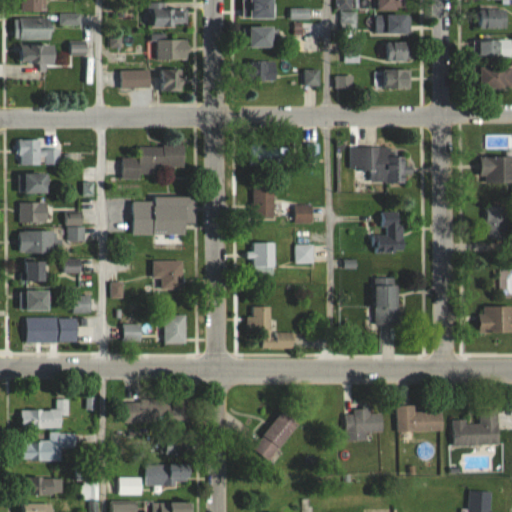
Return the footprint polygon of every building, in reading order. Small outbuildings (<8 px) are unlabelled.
[(47,11),(46,0),(21,0),(22,11),(47,11)] [(274,16),(273,0),(248,0),(248,16),(274,16)] [(375,0),(376,10),(406,10),(405,0),(375,0)] [(187,9),(148,9),(148,26),(187,26),(187,9)] [(291,18),(308,18),(308,9),(291,9),(291,18)] [(479,28),(508,28),(508,10),(479,10),(479,28)] [(80,25),(80,14),(59,14),(59,25),(80,25)] [(409,33),(409,15),(374,15),(374,33),(409,33)] [(53,39),(53,18),(21,18),(21,39),(53,39)] [(250,47),(276,47),(276,26),(250,26),(250,47)] [(188,59),(188,39),(168,39),(168,33),(151,33),(151,59),(188,59)] [(88,56),(88,40),(69,40),(69,56),(88,56)] [(480,41),(480,57),(502,57),(502,41),(480,41)] [(410,61),(410,43),(382,43),(382,61),(410,61)] [(47,69),(47,63),(56,64),(57,45),(24,44),(23,69),(47,69)] [(248,60),(248,81),(277,81),(277,60),(248,60)] [(511,66),(480,67),(480,89),(511,89),(511,66)] [(183,92),(183,69),(160,69),(160,92),(183,92)] [(410,69),(381,69),(381,89),(410,89),(410,69)] [(303,70),(303,85),(319,85),(319,70),(303,70)] [(41,139),(16,139),(16,165),(59,165),(59,150),(41,150),(41,139)] [(185,145),(138,145),(138,154),(122,154),(122,179),(141,179),(141,174),(158,175),(158,167),(184,168),(185,145)] [(369,182),(406,183),(407,156),(392,155),(392,148),(359,147),(358,172),(369,172),(369,182)] [(480,183),(511,183),(511,157),(480,157),(480,183)] [(49,173),(26,173),(26,194),(49,194),(49,173)] [(274,219),(274,187),(252,187),(252,219),(274,219)] [(187,234),(187,224),(194,224),(194,198),(131,198),(131,235),(187,234)] [(19,203),(19,223),(50,223),(50,203),(19,203)] [(294,205),(294,224),(311,224),(311,205),(294,205)] [(486,240),(508,240),(508,206),(486,206),(486,240)] [(403,212),(381,212),(382,234),(373,235),(374,253),(404,253),(403,212)] [(82,213),(65,213),(65,224),(82,224),(82,213)] [(67,241),(85,241),(85,227),(67,227),(67,241)] [(20,231),(20,253),(61,253),(61,231),(20,231)] [(252,272),(275,272),(275,243),(252,243),(252,272)] [(294,245),(294,263),(312,263),(312,245),(294,245)] [(80,273),(80,258),(64,258),(64,273),(80,273)] [(151,279),(160,279),(160,289),(182,289),(182,259),(151,259),(151,279)] [(47,261),(26,261),(26,281),(47,281),(47,261)] [(374,278),(374,324),(397,324),(397,278),(374,278)] [(50,311),(50,290),(27,290),(27,311),(50,311)] [(72,313),(91,313),(91,295),(72,295),(72,313)] [(293,349),(293,332),(271,332),(271,307),(246,307),(246,333),(260,333),(261,349),(293,349)] [(480,333),(511,332),(511,307),(480,307),(480,333)] [(186,344),(186,314),(163,314),(163,344),(186,344)] [(61,317),(25,317),(25,343),(61,343),(61,317)] [(140,342),(140,324),(121,324),(121,342),(140,342)] [(67,399),(55,399),(55,410),(20,410),(20,428),(62,429),(62,418),(67,418),(67,399)] [(122,401),(122,424),(174,423),(173,400),(122,401)] [(415,412),(415,405),(394,406),(395,433),(442,432),(442,411),(415,412)] [(252,449),(269,462),(299,424),(282,410),(252,449)] [(499,446),(498,410),(478,411),(478,422),(450,423),(451,447),(499,446)] [(343,412),(343,441),(366,441),(366,433),(382,433),(382,412),(343,412)] [(60,460),(60,441),(21,441),(21,460),(60,460)] [(190,464),(143,464),(143,486),(190,486),(190,464)] [(61,477),(36,477),(36,495),(61,495),(61,477)] [(116,496),(141,496),(141,478),(116,478),(116,496)] [(80,483),(80,499),(94,499),(94,483),(80,483)] [(467,511),(490,511),(491,491),(467,491),(467,511)]
